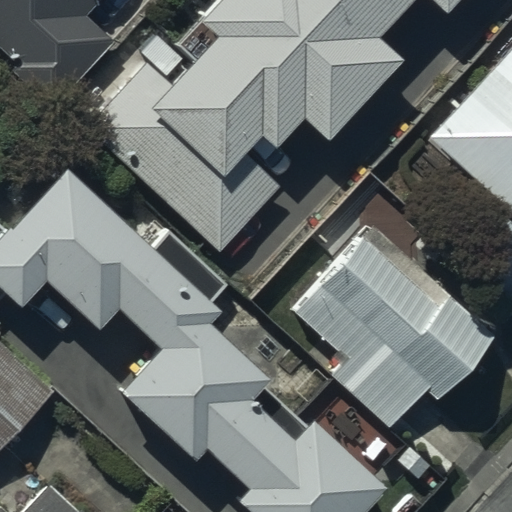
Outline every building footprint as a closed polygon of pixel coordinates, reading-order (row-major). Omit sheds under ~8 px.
[(0,0),(0,32),(14,45),(6,54),(46,92),(107,27),(80,1),(80,0),(0,0)] [(196,0),(190,7),(207,22),(161,72),(142,54),(79,122),(214,244),(272,180),(230,141),(248,121),(264,135),(291,106),(316,128),(392,45),(367,22),(387,0),(196,0)] [(511,30),(423,127),(511,208),(511,30)] [(211,299),(55,154),(0,213),(0,285),(10,295),(34,269),(88,318),(108,296),(153,337),(112,381),(185,448),(195,437),(237,476),(225,489),(249,511),(342,511),(377,475),(302,406),(282,427),(239,387),(257,368),(197,314),(211,299)] [(511,301),(511,222),(500,211),(458,258),(510,304),(511,301)] [(489,328),(367,215),(285,303),(340,353),(326,368),(383,420),(419,382),(430,392),(489,328)] [(0,435),(47,383),(0,341),(0,435)] [(0,511),(87,511),(43,471),(12,504),(7,499),(0,506),(0,511)]
